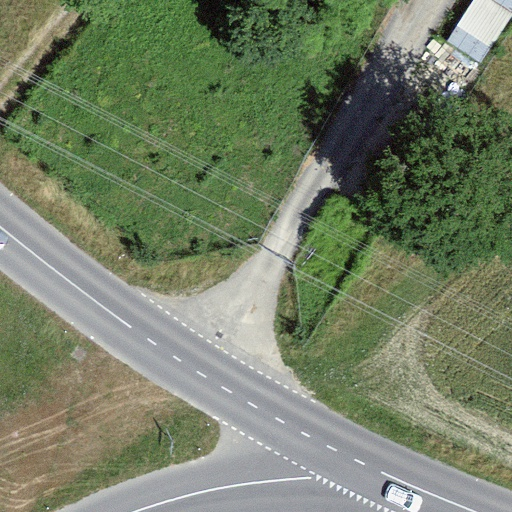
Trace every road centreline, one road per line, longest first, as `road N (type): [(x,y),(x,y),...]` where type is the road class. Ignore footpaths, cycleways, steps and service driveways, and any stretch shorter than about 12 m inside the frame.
road 1 (tertiary): [(0,211),(380,479)]
road 2 (tertiary): [(380,479),(241,492),(150,511)]
